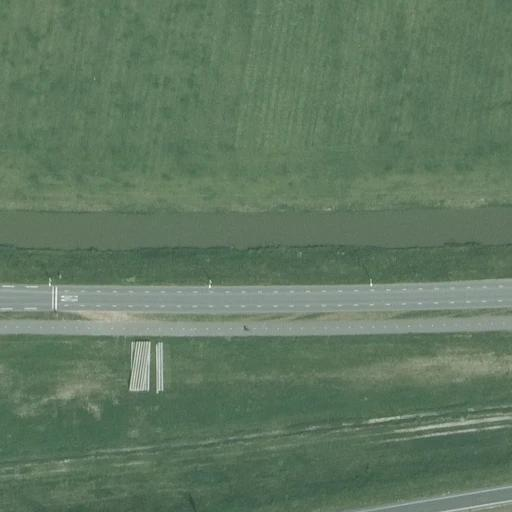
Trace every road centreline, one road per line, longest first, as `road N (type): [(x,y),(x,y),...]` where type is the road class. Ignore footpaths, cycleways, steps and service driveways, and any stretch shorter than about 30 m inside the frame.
road 1 (tertiary): [(511,293),(0,297)]
road 2 (trunk): [(511,491),(384,511)]
